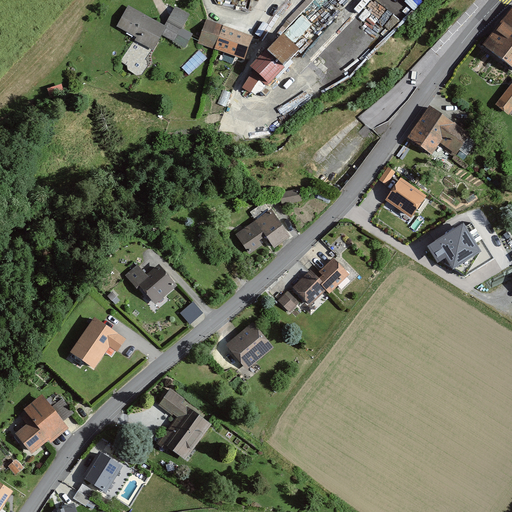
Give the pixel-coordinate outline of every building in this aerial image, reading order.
[(511,6),(482,45),(511,67),(511,6)] [(166,28),(128,8),(114,33),(134,43),(152,53),(160,39),(166,28)] [(175,10),(166,28),(160,39),(183,51),(190,38),(179,33),(188,17),(175,10)] [(254,37),(206,20),(197,45),(245,62),(254,37)] [(300,52),(282,33),(250,65),(268,84),(300,52)] [(152,53),(134,43),(121,65),(130,71),(128,75),(140,82),(156,56),(152,53)] [(199,49),(181,66),(189,74),(207,57),(199,49)] [(511,112),(511,83),(496,105),(509,116),(511,112)] [(471,134),(430,105),(408,136),(434,154),(441,144),(456,155),(471,134)] [(396,173),(388,167),(379,181),(387,186),(396,173)] [(401,179),(385,201),(412,220),(427,196),(401,179)] [(303,200),(302,189),(282,191),(283,202),(303,200)] [(292,237),(271,208),(236,234),(251,254),(268,241),(275,250),(292,237)] [(465,227),(428,249),(437,265),(445,260),(452,271),(481,254),(465,227)] [(324,279),(320,282),(333,296),(352,279),(334,261),(319,275),(324,279)] [(146,274),(138,264),(125,275),(136,288),(139,285),(156,305),(177,287),(157,264),(146,274)] [(310,273),(292,291),(315,315),(333,296),(320,282),(310,273)] [(298,311),(285,298),(278,305),(291,318),(298,311)] [(191,323),(204,312),(194,301),(181,312),(191,323)] [(127,340),(93,319),(70,354),(94,370),(108,348),(118,354),(127,340)] [(275,349),(252,321),(223,345),(246,372),(275,349)] [(216,424),(170,390),(159,405),(175,416),(155,442),(186,464),(216,424)] [(51,404),(42,392),(22,409),(27,415),(23,419),(28,425),(17,434),(32,452),(48,439),(51,443),(69,428),(65,424),(78,413),(62,394),(51,404)] [(95,451),(80,478),(104,491),(119,464),(95,451)] [(16,459),(7,467),(15,477),(25,468),(16,459)] [(0,509),(12,491),(0,484),(0,509)] [(74,497),(89,506),(97,492),(82,484),(74,497)] [(74,511),(72,503),(51,509),(49,511),(74,511)]
